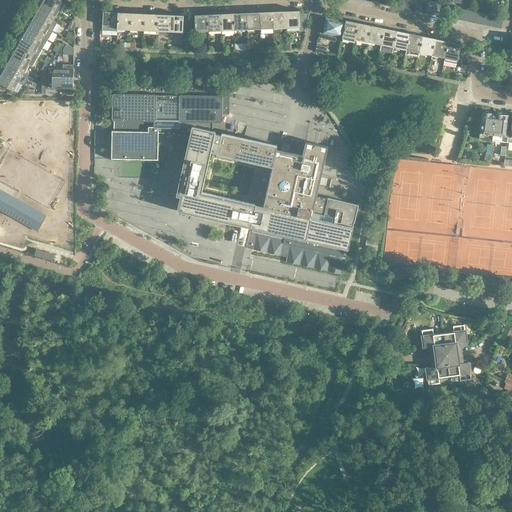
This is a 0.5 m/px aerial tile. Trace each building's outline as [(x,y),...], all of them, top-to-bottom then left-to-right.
[(43,0),(42,2),(59,11),(64,2),(61,0),(60,0),(43,0)] [(409,0),(408,9),(414,10),(416,0),(409,0)] [(418,0),(416,0),(414,10),(421,12),(423,1),(418,0)] [(423,1),(421,12),(427,13),(429,2),(423,1)] [(42,2),(37,11),(54,21),(59,11),(42,2)] [(429,2),(427,13),(433,14),(435,3),(429,2)] [(461,9),(459,19),(465,21),(467,10),(461,9)] [(305,31),(309,13),(308,13),(308,14),(299,14),(299,10),(286,11),(286,28),(299,27),(299,31),(305,31)] [(467,10),(465,21),(471,22),(473,11),(467,10)] [(57,23),(54,21),(37,11),(32,20),(52,31),(57,23)] [(286,11),(273,12),(274,28),(286,28),(286,11)] [(473,11),(471,22),(477,23),(479,13),(473,11)] [(103,12),(103,17),(102,31),(117,31),(117,29),(118,12),(103,12)] [(118,12),(117,29),(131,30),(131,13),(118,12)] [(260,12),(247,13),(247,29),(261,29),(260,12)] [(273,12),(260,12),(261,29),(274,28),(273,12)] [(131,13),(131,30),(143,30),(144,14),(131,13)] [(234,13),(221,14),(222,30),(234,30),(234,13)] [(247,13),(234,13),(234,30),(247,29),(247,13)] [(479,13),(477,23),(483,24),(485,14),(479,13)] [(144,14),(143,30),(156,31),(157,14),(144,14)] [(157,14),(156,31),(169,31),(170,15),(157,14)] [(208,14),(195,15),(195,31),(199,31),(208,31),(208,14)] [(221,14),(208,14),(208,31),(222,30),(221,14)] [(485,14),(483,24),(489,26),(491,15),(485,14)] [(170,15),(169,31),(183,32),(183,15),(170,15)] [(491,15),(489,26),(495,27),(497,16),(491,15)] [(497,16),(495,27),(501,28),(503,18),(497,16)] [(345,21),(326,17),(324,24),(322,23),(318,38),(335,42),(336,36),(342,37),(345,21)] [(32,20),(27,29),(47,40),(52,31),(32,20)] [(345,21),(342,37),(342,38),(355,41),(359,23),(346,20),(345,21)] [(359,23),(355,41),(361,42),(362,40),(368,42),(371,25),(359,23)] [(371,25),(368,42),(381,44),(384,28),(371,25)] [(384,28),(381,44),(393,47),(397,31),(384,28)] [(27,29),(22,38),(39,47),(42,49),(47,40),(27,29)] [(68,31),(65,38),(74,43),(74,34),(68,31)] [(397,31),(393,47),(406,50),(410,33),(397,31)] [(410,33),(406,50),(419,52),(422,36),(410,33)] [(422,36),(419,52),(432,55),(435,39),(422,36)] [(22,38),(17,46),(37,58),(42,49),(39,47),(22,38)] [(435,39),(432,55),(444,57),(448,41),(435,39)] [(461,44),(448,41),(444,57),(443,62),(456,64),(457,60),(461,44)] [(63,54),(73,54),(74,48),(66,44),(63,49),(63,54)] [(17,46),(12,55),(29,65),(32,66),(37,58),(17,46)] [(12,55),(7,64),(23,74),(29,65),(12,55)] [(7,64),(2,73),(18,83),(23,74),(7,64)] [(63,69),(63,88),(73,88),(73,65),(63,64),(63,68),(63,69)] [(63,69),(48,69),(48,88),(63,88),(63,69)] [(2,73),(0,76),(0,89),(1,89),(3,85),(13,91),(18,83),(2,73)] [(205,86),(130,84),(130,87),(113,87),(113,94),(112,94),(112,120),(113,120),(114,120),(213,121),(222,122),(222,114),(229,114),(229,89),(222,89),(205,89),(205,86)] [(479,139),(481,139),(493,140),(496,114),(490,114),(488,111),(485,111),(484,113),(482,113),(481,126),(479,127),(479,130),(480,131),(479,139)] [(493,140),(507,142),(508,133),(506,133),(508,116),(502,115),(501,113),(498,113),(496,114),(493,140)] [(213,121),(114,120),(114,131),(112,131),(111,159),(157,160),(158,133),(173,133),(189,137),(176,196),(180,197),(177,211),(249,228),(249,227),(250,227),(250,228),(251,226),(256,204),(201,192),(211,151),(217,153),(221,135),(214,134),(215,132),(212,131),(213,121)] [(217,153),(216,155),(272,167),(264,206),(256,204),(251,226),(253,227),(252,231),(250,230),(246,246),(253,248),(253,249),(287,257),(286,261),(342,274),(345,257),(343,256),(345,248),(347,248),(346,250),(347,250),(358,205),(327,198),(327,199),(315,197),(326,148),(327,148),(327,147),(305,142),(305,143),(306,143),(303,156),(275,150),(277,145),(276,145),(275,146),(222,133),(222,132),(221,132),(221,135),(217,153)] [(0,190),(0,207),(1,208),(0,210),(7,213),(15,198),(0,190)] [(45,215),(15,198),(7,213),(37,230),(45,215)] [(384,232),(368,230),(365,249),(381,252),(384,232)] [(54,254),(36,249),(34,255),(52,260),(54,254)] [(432,329),(421,330),(423,347),(421,348),(421,352),(430,351),(431,362),(423,363),(423,368),(426,367),(428,385),(439,383),(449,382),(448,376),(459,375),(460,381),(471,379),(469,362),(472,362),(471,357),(462,358),(461,347),(470,346),(469,341),(466,342),(464,325),(453,326),(453,332),(433,335),(432,329)] [(504,327),(500,337),(507,340),(511,329),(504,327)]
